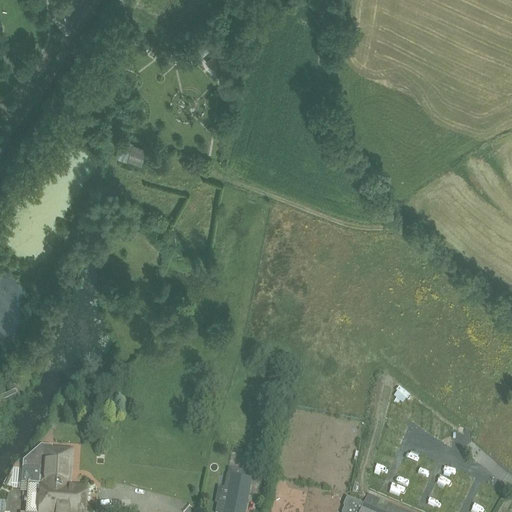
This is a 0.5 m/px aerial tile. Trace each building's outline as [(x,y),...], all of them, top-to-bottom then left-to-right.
[(237,50),(224,38),(222,39),(219,42),(224,46),(213,56),(220,63),(215,68),(219,72),(235,58),(236,52),(237,50)] [(124,139),(117,137),(114,143),(121,146),(124,139)] [(146,148),(134,144),(129,158),(141,162),(146,148)] [(115,191),(107,184),(103,189),(111,196),(115,191)] [(160,222),(152,216),(146,224),(154,230),(160,222)] [(52,449),(41,448),(24,463),(24,469),(23,469),(22,482),(28,482),(28,487),(26,511),(84,511),(87,491),(68,490),(69,475),(68,475),(68,471),(66,471),(67,457),(63,457),(63,455),(58,455),(58,457),(51,456),(52,449)] [(243,472),(229,469),(227,476),(231,477),(231,476),(241,478),(243,472)] [(231,477),(227,476),(220,511),(245,511),(251,480),(241,478),(231,476),(231,477)] [(386,511),(389,507),(367,497),(363,506),(363,507),(375,511),(386,511)] [(363,506),(347,499),(343,507),(344,510),(342,511),(360,511),(363,507),(363,506)]
